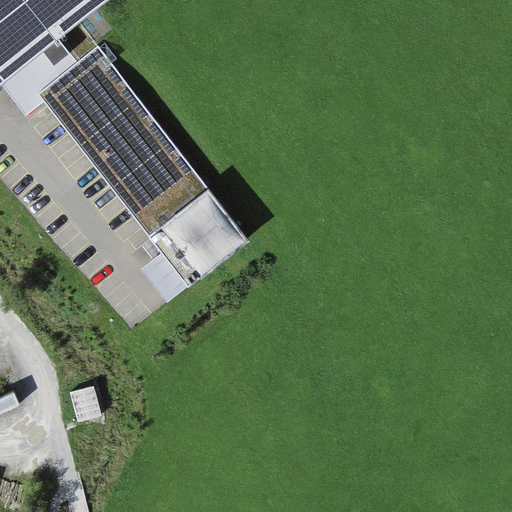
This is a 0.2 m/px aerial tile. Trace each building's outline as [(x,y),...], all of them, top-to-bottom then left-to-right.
[(60,39),(110,0),(0,0),(0,85),(2,84),(60,39)] [(60,39),(2,84),(27,116),(44,102),(38,94),(78,63),(60,39)] [(78,63),(38,94),(44,102),(162,253),(188,287),(189,288),(250,241),(98,47),(78,63)] [(162,253),(141,270),(167,303),(188,287),(162,253)] [(70,393),(78,423),(103,416),(94,386),(70,393)]
